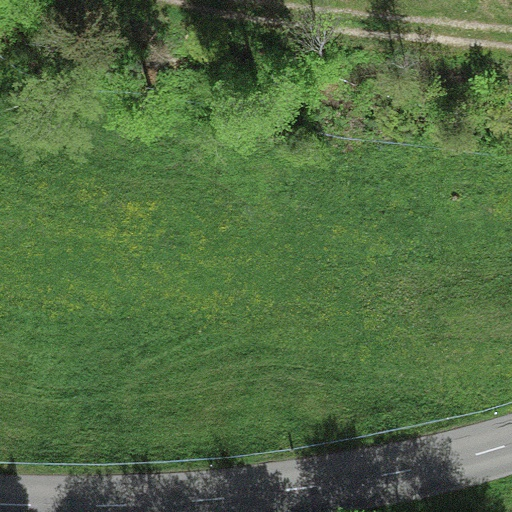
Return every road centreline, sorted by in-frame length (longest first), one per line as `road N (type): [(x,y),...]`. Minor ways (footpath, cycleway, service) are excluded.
road 1 (tertiary): [(0,503),(217,498),(407,469),(511,443)]
road 2 (track): [(511,46),(257,15),(198,0)]
